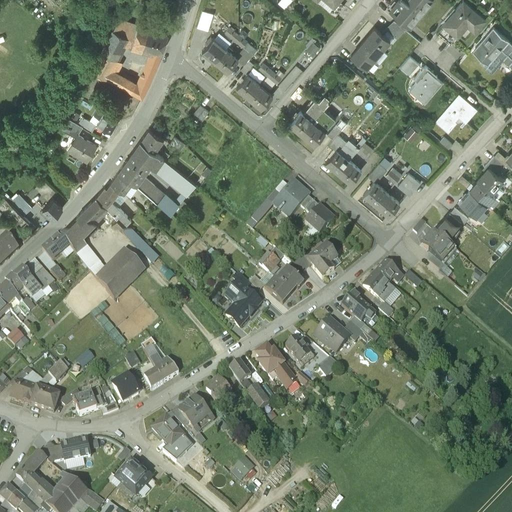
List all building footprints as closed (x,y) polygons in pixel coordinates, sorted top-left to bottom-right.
[(421,14),(404,0),(398,0),(390,9),(401,19),(410,26),(421,14)] [(404,0),(421,14),(432,0),(404,0)] [(340,1),(334,8),(334,7),(330,12),(335,17),(345,6),(340,1)] [(463,2),(454,13),(444,24),(443,26),(456,38),(467,26),(475,32),(485,20),(467,5),(463,2)] [(319,5),(314,12),(319,16),(324,10),(319,5)] [(450,9),(440,20),(444,24),(454,13),(450,9)] [(112,27),(128,35),(126,40),(132,42),(138,23),(118,14),(112,27)] [(218,31),(224,36),(226,32),(225,31),(229,26),(216,14),(205,31),(211,35),(213,37),(218,31)] [(401,19),(397,23),(405,30),(406,31),(410,26),(401,19)] [(397,23),(395,22),(387,30),(397,39),(405,30),(397,23)] [(168,33),(138,23),(132,42),(153,49),(161,51),(168,33)] [(237,32),(229,26),(225,31),(226,32),(234,39),(237,34),(237,32)] [(128,35),(112,27),(91,68),(128,89),(134,81),(111,68),(126,40),(128,35)] [(375,28),(351,56),(366,69),(373,60),(378,64),(387,54),(382,50),(390,41),(375,28)] [(511,43),(494,28),(473,52),(483,61),(481,64),(492,74),(503,60),(511,67),(511,43)] [(234,39),(226,32),(224,36),(221,39),(229,45),(230,43),(234,39)] [(242,36),(237,32),(237,34),(234,39),(241,45),(243,46),(247,41),(242,36)] [(226,48),(213,37),(211,35),(205,42),(208,44),(202,50),(215,61),(226,48)] [(241,45),(234,39),(230,43),(237,49),(241,45)] [(257,50),(247,41),(243,46),(253,55),(257,51),(257,50)] [(320,49),(313,42),(306,50),(313,57),(320,49)] [(243,46),(235,56),(239,59),(238,59),(245,64),(249,60),(253,55),(243,46)] [(235,56),(226,48),(215,61),(228,71),(238,59),(239,59),(235,56)] [(161,51),(153,49),(150,57),(158,60),(161,51)] [(410,56),(400,67),(410,75),(419,64),(410,56)] [(158,60),(150,57),(147,65),(154,68),(158,60)] [(249,60),(245,64),(241,69),(246,73),(254,64),(249,60)] [(272,70),(264,63),(259,68),(268,76),(272,70)] [(146,64),(134,92),(142,97),(154,68),(147,65),(146,64)] [(432,72),(426,66),(415,78),(418,81),(410,90),(419,97),(422,94),(428,100),(443,83),(431,73),(432,72)] [(276,73),(272,70),(268,76),(276,82),(277,83),(281,78),(276,73)] [(260,85),(248,74),(237,87),(249,97),(260,85)] [(276,82),(268,76),(262,82),(270,89),(276,82)] [(272,95),(260,85),(249,97),(262,108),(272,95)] [(477,110),(458,94),(436,120),(448,130),(455,121),(451,118),(454,114),(459,118),(465,123),(477,110)] [(331,101),(325,95),(322,99),(323,100),(320,103),(325,108),(331,101)] [(320,103),(316,100),(312,105),(321,113),(325,108),(320,103)] [(104,109),(91,101),(88,107),(94,110),(93,112),(100,117),(104,109)] [(312,105),(311,104),(303,113),(313,122),(321,113),(312,105)] [(208,112),(199,105),(193,113),(202,120),(208,112)] [(334,115),(325,108),(321,113),(329,121),(333,117),(334,115)] [(119,118),(104,109),(100,117),(97,121),(98,121),(111,130),(119,118)] [(313,122),(303,113),(301,111),(290,124),(302,135),(313,122)] [(329,121),(321,113),(313,122),(325,132),(335,120),(333,117),(329,121)] [(91,119),(83,114),(78,122),(83,124),(92,130),(98,121),(97,121),(92,117),(91,119)] [(60,127),(75,136),(77,133),(83,124),(78,122),(67,115),(60,127)] [(435,122),(448,133),(448,130),(436,120),(435,122)] [(457,123),(455,121),(448,130),(448,133),(457,123)] [(325,132),(313,122),(302,135),(314,145),(326,133),(325,132)] [(342,130),(335,124),(327,134),(334,140),(339,134),(342,130)] [(404,134),(410,141),(419,133),(412,126),(404,134)] [(164,139),(149,127),(141,139),(155,151),(164,139)] [(87,160),(96,144),(77,133),(75,136),(72,142),(74,143),(69,150),(87,160)] [(347,142),(339,134),(334,140),(330,145),(337,150),(339,152),(347,142)] [(175,136),(170,143),(180,150),(184,143),(175,136)] [(397,145),(403,149),(410,141),(404,137),(397,145)] [(453,145),(444,137),(440,142),(449,149),(453,145)] [(155,151),(141,139),(132,150),(151,163),(157,167),(162,161),(164,158),(155,151)] [(347,142),(339,152),(337,150),(330,158),(326,163),(338,173),(349,160),(357,151),(359,149),(349,140),(348,142),(347,142)] [(337,150),(330,145),(323,152),(330,158),(337,150)] [(370,154),(361,146),(359,149),(357,151),(366,159),(370,154)] [(132,150),(128,157),(146,170),(151,163),(132,150)] [(507,159),(498,151),(494,156),(505,165),(509,161),(507,159)] [(505,165),(494,156),(486,166),(489,168),(490,168),(499,175),(503,171),(501,170),(505,165)] [(146,170),(128,157),(118,170),(133,181),(137,184),(140,179),(146,170)] [(196,184),(165,160),(163,162),(162,161),(157,167),(155,170),(159,174),(182,192),(186,196),(196,184)] [(362,171),(349,160),(338,173),(351,184),(362,171)] [(380,163),(368,177),(375,183),(387,169),(380,163)] [(489,168),(477,181),(493,195),(505,181),(499,175),(490,168),(489,168)] [(398,173),(393,169),(387,176),(395,184),(399,178),(396,175),(398,173)] [(133,181),(118,170),(111,182),(120,189),(124,192),(133,181)] [(408,173),(397,187),(410,196),(420,183),(408,173)] [(142,180),(140,179),(137,184),(157,202),(164,193),(145,176),(142,180)] [(471,184),(462,176),(458,181),(467,189),(471,184)] [(294,181),(280,196),(272,206),(273,207),(288,220),(289,221),(290,220),(308,199),(311,195),(294,181)] [(493,195),(477,181),(469,191),(487,205),(488,206),(496,197),(493,195)] [(107,187),(105,186),(97,196),(106,206),(109,202),(120,189),(111,182),(107,187)] [(387,192),(375,183),(365,195),(376,205),(387,192)] [(0,190),(0,216),(3,214),(2,213),(12,203),(9,200),(0,190)] [(164,193),(157,202),(171,214),(180,204),(175,200),(165,191),(164,193)] [(469,191),(459,203),(471,213),(470,214),(476,219),(483,211),(482,211),(487,205),(469,191)] [(182,192),(175,200),(180,204),(186,196),(182,192)] [(275,192),(246,225),(252,231),(273,207),(272,206),(280,196),(275,192)] [(400,203),(387,192),(376,205),(389,216),(400,203)] [(16,193),(9,200),(12,203),(22,213),(29,206),(16,193)] [(97,196),(76,216),(77,217),(89,230),(94,235),(101,230),(95,223),(109,209),(106,206),(97,196)] [(500,201),(496,197),(488,206),(492,210),(494,209),(499,202),(500,201)] [(63,207),(53,198),(43,208),(52,218),(63,207)] [(308,199),(290,220),(294,223),(304,211),(312,202),(308,199)] [(115,208),(109,202),(106,206),(109,209),(111,211),(115,208)] [(312,202),(304,211),(311,217),(319,208),(312,202)] [(22,213),(12,203),(2,213),(3,214),(19,230),(29,220),(22,213)] [(134,220),(118,205),(115,208),(111,211),(117,218),(127,228),(134,220)] [(334,219),(319,207),(319,208),(311,217),(304,225),(311,231),(313,229),(320,234),(318,237),(319,237),(334,219)] [(461,223),(450,213),(446,218),(457,227),(461,223)] [(77,217),(59,236),(68,247),(71,245),(68,241),(73,236),(78,239),(89,230),(77,217)] [(127,228),(117,218),(111,225),(151,267),(158,261),(127,228)] [(457,227),(446,218),(434,231),(449,244),(460,230),(457,227)] [(289,221),(288,220),(282,227),(287,231),(294,223),(290,220),(289,221)] [(421,220),(412,231),(417,234),(426,224),(421,220)] [(78,239),(73,236),(68,241),(71,245),(68,247),(71,250),(78,259),(87,249),(84,245),(94,235),(89,230),(78,239)] [(449,244),(434,231),(422,245),(429,251),(428,253),(432,256),(441,264),(442,263),(454,248),(449,244)] [(59,236),(41,251),(44,254),(53,265),(57,261),(63,256),(71,250),(68,247),(59,236)] [(0,268),(18,251),(6,238),(0,243),(0,268)] [(306,261),(310,267),(321,280),(333,271),(329,266),(337,259),(325,245),(306,261)] [(284,257),(275,249),(270,254),(277,261),(279,263),(284,257)] [(270,254),(269,253),(267,255),(268,256),(259,265),(266,271),(277,261),(270,254)] [(56,269),(54,265),(53,265),(44,254),(37,259),(50,274),(56,269)] [(145,274),(128,254),(96,281),(113,301),(145,274)] [(441,264),(432,256),(427,261),(439,271),(444,265),(442,263),(441,264)] [(306,261),(303,257),(294,265),(303,273),(310,267),(306,261)] [(277,261),(266,271),(270,275),(281,264),(279,263),(277,261)] [(392,280),(398,273),(384,261),(374,273),(387,285),(392,280)] [(56,269),(50,274),(59,284),(66,278),(57,268),(56,269)] [(297,290),(303,283),(285,268),(281,273),(283,274),(277,281),(291,293),(295,288),(297,290)] [(31,280),(23,269),(13,278),(23,290),(32,301),(41,291),(31,280)] [(54,285),(42,271),(31,280),(41,291),(43,294),(54,285)] [(422,283),(409,271),(403,277),(417,288),(422,283)] [(387,285),(374,273),(362,286),(384,304),(390,298),(389,297),(394,291),(387,285)] [(404,278),(398,273),(392,280),(398,285),(404,278)] [(249,284),(238,274),(232,280),(236,283),(237,281),(248,290),(251,286),(249,284)] [(13,278),(12,276),(5,283),(6,285),(16,296),(23,290),(13,278)] [(265,287),(254,278),(249,284),(251,286),(259,293),(263,289),(265,287)] [(274,278),(266,286),(268,288),(276,280),(274,278)] [(280,305),(291,293),(277,281),(276,280),(268,288),(266,286),(265,287),(263,289),(280,305)] [(248,290),(237,281),(236,283),(223,298),(232,306),(223,317),(239,330),(243,325),(244,323),(248,319),(250,320),(264,304),(248,290)] [(0,299),(5,306),(16,296),(6,285),(0,290),(0,299)] [(374,316),(375,315),(358,300),(359,299),(352,293),(340,306),(354,318),(355,318),(360,311),(365,315),(365,318),(365,322),(372,328),(379,320),(374,316)] [(19,301),(16,296),(5,306),(11,312),(12,313),(18,308),(25,317),(30,313),(19,301)] [(35,308),(25,296),(19,301),(30,313),(35,308)] [(0,322),(11,312),(5,306),(0,299),(0,322)] [(393,312),(384,304),(379,310),(388,318),(393,312)] [(360,311),(355,318),(361,323),(365,318),(365,315),(360,311)] [(361,323),(355,318),(354,318),(350,323),(360,331),(364,326),(361,323)] [(342,332),(329,320),(322,327),(321,326),(313,336),(323,344),(324,343),(335,353),(349,338),(349,337),(342,332)] [(360,331),(350,323),(342,332),(349,337),(349,338),(353,342),(362,333),(360,331)] [(31,335),(21,324),(15,331),(16,332),(25,341),(26,340),(31,335)] [(25,341),(16,332),(7,341),(16,350),(17,348),(25,341)] [(297,337),(285,347),(302,368),(314,358),(306,349),(309,348),(303,340),(301,342),(297,337)] [(29,344),(26,340),(25,341),(17,348),(21,352),(29,344)] [(168,362),(151,340),(141,346),(144,350),(147,356),(152,354),(160,366),(163,364),(168,362)] [(297,383),(273,352),(271,354),(266,348),(256,356),(260,362),(258,363),(272,382),(277,378),(286,390),(297,383)] [(147,356),(144,350),(136,354),(144,369),(147,367),(149,372),(155,369),(147,356)] [(75,361),(82,369),(94,358),(87,351),(75,361)] [(160,366),(152,354),(147,356),(155,369),(160,366)] [(130,356),(125,359),(130,367),(135,364),(130,356)] [(246,358),(237,364),(249,379),(257,373),(246,358)] [(339,366),(329,358),(323,364),(333,373),(339,366)] [(178,374),(168,362),(163,364),(173,377),(178,374)] [(60,364),(37,387),(44,389),(49,385),(53,388),(69,372),(60,364)] [(173,377),(163,364),(160,366),(155,369),(156,372),(163,383),(173,377)] [(249,379),(237,364),(228,371),(232,376),(239,386),(244,382),(249,379)] [(323,364),(322,364),(318,367),(327,379),(333,373),(323,364)] [(23,372),(10,384),(14,389),(14,388),(18,390),(21,382),(27,377),(23,372)] [(163,383),(156,372),(145,378),(151,390),(163,383)] [(309,381),(299,373),(296,378),(305,386),(309,381)] [(143,389),(134,375),(128,378),(138,393),(143,389)] [(128,378),(127,376),(114,383),(113,388),(123,402),(132,396),(132,397),(138,393),(128,378)] [(239,386),(232,376),(229,379),(236,388),(239,386)] [(21,382),(18,390),(14,388),(14,389),(11,398),(31,405),(37,388),(27,377),(21,382)] [(231,392),(224,383),(219,378),(205,390),(217,404),(231,392)] [(236,388),(229,379),(224,383),(231,392),(236,388)] [(251,390),(244,382),(239,386),(259,411),(267,405),(254,388),(251,390)] [(44,389),(37,387),(37,388),(31,405),(55,413),(59,399),(61,396),(60,394),(44,389)] [(99,387),(89,392),(90,395),(91,395),(94,402),(99,400),(103,396),(99,387)] [(76,390),(59,399),(65,405),(72,399),(79,396),(76,390)] [(90,395),(73,402),(76,409),(94,402),(91,395),(90,395)] [(472,396),(466,403),(472,407),(477,400),(472,396)] [(116,403),(112,397),(105,400),(108,406),(116,403)] [(197,434),(213,421),(194,398),(178,411),(178,412),(188,424),(197,434)] [(99,400),(94,402),(97,410),(101,408),(102,408),(99,400)] [(94,402),(76,409),(79,417),(97,410),(94,402)] [(102,408),(101,408),(103,414),(108,413),(119,408),(116,403),(108,406),(102,408)] [(188,424),(178,412),(178,411),(177,409),(171,415),(177,422),(183,428),(188,424)] [(175,424),(168,417),(166,415),(151,429),(168,448),(170,451),(178,444),(186,437),(175,424)] [(177,422),(171,415),(168,417),(175,424),(177,422)] [(61,446),(64,460),(64,462),(90,457),(87,440),(61,446)] [(216,447),(210,441),(205,446),(211,452),(216,447)] [(50,444),(38,452),(47,460),(52,465),(54,462),(64,460),(61,446),(55,448),(50,444)] [(178,444),(170,451),(168,448),(164,452),(171,458),(182,448),(178,444)] [(126,448),(117,458),(122,462),(130,452),(126,448)] [(38,452),(32,459),(40,467),(47,460),(38,452)] [(244,457),(233,468),(243,479),(255,468),(244,457)] [(32,459),(26,466),(34,473),(40,467),(32,459)] [(131,459),(113,479),(136,499),(154,478),(131,459)] [(40,483),(32,476),(34,473),(26,466),(16,478),(24,485),(32,493),(33,493),(43,482),(42,481),(40,483)] [(55,492),(46,504),(54,511),(70,511),(81,500),(88,492),(68,477),(55,492)] [(24,485),(16,478),(12,481),(21,489),(24,485)] [(43,482),(33,493),(46,504),(55,492),(43,482)] [(18,493),(10,485),(1,495),(7,500),(10,502),(18,493)] [(32,493),(24,485),(21,489),(27,495),(29,497),(32,493)] [(95,511),(114,511),(88,492),(81,500),(90,508),(95,511)] [(26,501),(18,493),(10,502),(13,505),(18,510),(20,509),(26,501)] [(33,493),(32,493),(29,497),(42,508),(46,504),(33,493)] [(7,500),(0,508),(0,509),(3,511),(19,511),(18,510),(13,505),(10,502),(7,500)] [(81,500),(70,511),(86,511),(90,508),(81,500)] [(38,511),(26,501),(20,509),(23,511),(38,511)]
